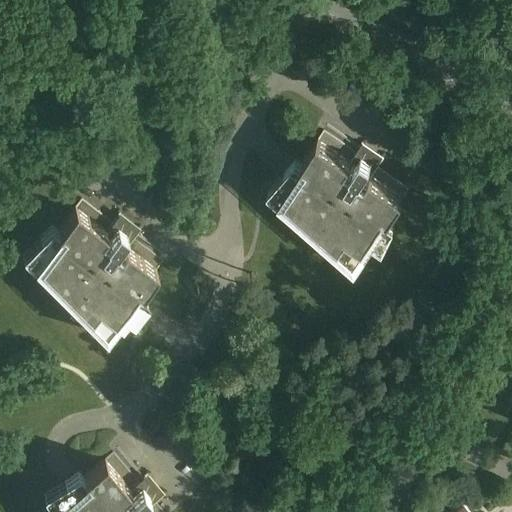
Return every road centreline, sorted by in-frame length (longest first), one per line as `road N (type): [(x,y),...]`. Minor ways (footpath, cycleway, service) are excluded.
road 1 (unclassified): [(511,108),(320,0)]
road 2 (residential): [(436,438),(511,318)]
